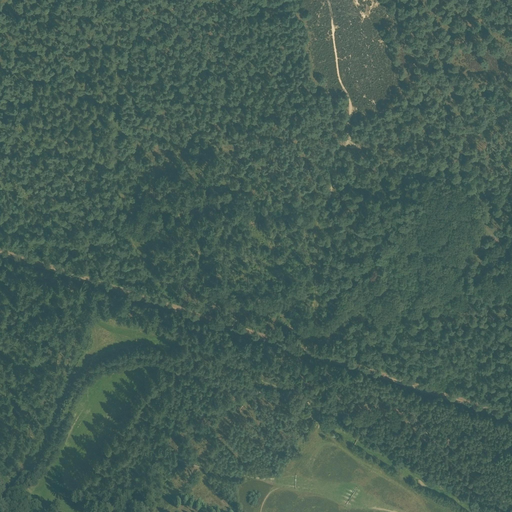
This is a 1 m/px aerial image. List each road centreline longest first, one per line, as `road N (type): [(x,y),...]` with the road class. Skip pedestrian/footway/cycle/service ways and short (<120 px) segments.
road 1 (track): [(510,511),(389,397),(331,407),(250,392),(147,354),(87,373),(42,465),(13,494)]
road 2 (track): [(0,250),(511,415)]
road 3 (track): [(123,0),(116,128),(152,130),(178,145),(286,138),(379,149),(444,169),(511,172)]
road 4 (track): [(327,0),(350,103),(346,147)]
